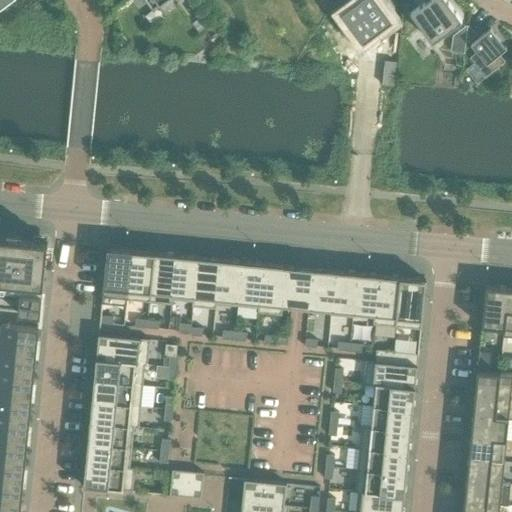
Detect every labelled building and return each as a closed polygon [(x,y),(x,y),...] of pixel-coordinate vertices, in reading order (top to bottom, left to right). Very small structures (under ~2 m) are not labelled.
[(336,4),(333,0),(321,0),(328,10),(336,4)] [(326,12),(331,20),(341,13),(363,43),(377,32),(392,21),(392,20),(384,10),(384,9),(377,0),(358,0),(350,6),(345,0),(342,0),(328,11),(326,12)] [(446,0),(427,0),(410,13),(432,42),(461,21),(446,0)] [(476,52),(469,58),(485,77),(505,61),(499,54),(506,48),(490,28),(470,44),(476,52)] [(453,35),(451,51),(464,53),(465,37),(453,35)] [(14,239),(0,237),(0,281),(43,286),(44,271),(47,242),(33,241),(32,240),(21,239),(20,239),(19,239),(14,239)] [(132,250),(107,248),(101,303),(127,306),(128,290),(132,250)] [(128,290),(150,292),(154,253),(132,250),(128,290)] [(150,292),(172,294),(176,255),(154,253),(150,292)] [(172,294),(194,296),(198,257),(176,255),(172,294)] [(194,296),(216,299),(220,259),(198,257),(194,296)] [(216,299),(238,301),(242,261),(220,259),(216,299)] [(238,301),(260,303),(264,264),(242,261),(238,301)] [(260,303),(281,305),(285,266),(264,264),(260,303)] [(292,306),(308,308),(312,268),(296,267),(285,266),(281,305),(292,306)] [(308,308),(331,310),(335,271),(312,268),(308,308)] [(331,310),(353,312),(357,273),(335,271),(331,310)] [(353,312),(375,315),(379,275),(357,273),(353,312)] [(375,315),(397,317),(401,277),(379,275),(375,315)] [(401,277),(397,317),(421,319),(425,280),(401,277)] [(481,326),(504,329),(508,288),(485,286),(481,326)] [(9,310),(40,313),(42,294),(42,292),(11,289),(9,310)] [(99,323),(111,324),(112,316),(100,315),(99,323)] [(135,327),(147,328),(147,319),(135,318),(135,327)] [(147,319),(147,328),(158,329),(159,321),(147,319)] [(178,331),(190,332),(191,327),(191,324),(179,323),(178,331)] [(1,324),(0,332),(0,347),(36,351),(39,328),(1,324)] [(191,327),(190,332),(190,335),(202,336),(203,328),(191,327)] [(222,338),(234,339),(235,331),(223,330),(222,338)] [(235,331),(234,339),(246,341),(247,332),(235,331)] [(98,334),(96,359),(138,363),(140,338),(98,334)] [(264,342),(276,343),(277,336),(265,334),(264,342)] [(277,336),(276,343),(288,345),(289,337),(277,336)] [(305,338),(304,346),(316,348),(317,340),(305,338)] [(337,350),(349,351),(350,342),(338,341),(337,350)] [(350,342),(349,351),(361,352),(362,344),(350,342)] [(165,355),(175,356),(177,345),(166,344),(165,355)] [(0,347),(0,368),(34,372),(36,351),(0,347)] [(387,351),(376,350),(376,352),(375,356),(375,357),(386,358),(387,351)] [(387,351),(386,358),(375,357),(375,358),(375,361),(417,366),(418,354),(400,352),(387,351)] [(479,351),(478,360),(490,361),(491,353),(479,351)] [(170,356),(169,366),(177,367),(178,356),(170,356)] [(96,359),(94,380),(133,384),(135,364),(138,364),(138,363),(96,359)] [(490,361),(478,360),(477,371),(489,372),(490,361)] [(363,384),(375,385),(375,384),(415,388),(417,366),(375,361),(365,361),(363,384)] [(177,367),(169,366),(167,378),(176,379),(177,367)] [(0,368),(0,390),(32,394),(34,372),(0,368)] [(335,368),(334,380),(341,381),(343,369),(335,368)] [(477,371),(474,393),(510,397),(511,380),(511,374),(489,372),(477,371)] [(94,380),(92,401),(131,405),(133,384),(94,380)] [(341,381),(334,380),(332,392),(340,393),(341,381)] [(375,385),(373,406),(412,410),(415,388),(375,384),(375,385)] [(0,390),(0,412),(30,415),(32,394),(0,390)] [(474,393),(472,414),(508,418),(510,397),(474,393)] [(166,396),(164,408),(173,409),(174,397),(166,396)] [(92,401),(90,422),(129,426),(131,405),(92,401)] [(373,406),(371,427),(410,431),(412,410),(373,406)] [(173,409),(164,408),(163,420),(171,421),(173,409)] [(330,411),(329,423),(337,424),(338,412),(330,411)] [(0,412),(0,433),(28,436),(30,415),(0,412)] [(472,414),(470,436),(506,440),(508,418),(472,414)] [(90,422),(87,443),(127,447),(129,426),(90,422)] [(337,424),(329,423),(328,435),(336,436),(337,424)] [(371,427),(369,449),(408,453),(410,431),(371,427)] [(0,433),(0,455),(26,458),(28,436),(0,433)] [(470,436),(468,457),(504,461),(506,440),(470,436)] [(161,438),(160,450),(169,451),(170,439),(161,438)] [(87,443),(85,464),(125,468),(127,447),(87,443)] [(369,449),(366,470),(406,474),(408,453),(369,449)] [(169,451),(160,450),(159,462),(167,463),(169,451)] [(326,454),(325,466),(333,467),(334,455),(326,454)] [(0,455),(0,476),(24,479),(26,458),(0,455)] [(468,457),(466,479),(502,483),(504,461),(468,457)] [(125,468),(85,464),(83,486),(123,490),(125,468)] [(333,467),(325,466),(324,478),(332,479),(333,467)] [(169,495),(201,498),(204,472),(172,469),(169,495)] [(362,490),(362,491),(404,496),(406,474),(366,470),(364,491),(362,490)] [(158,471),(157,483),(165,484),(166,472),(158,471)] [(0,476),(0,498),(21,501),(24,479),(0,476)] [(244,479),(242,501),(284,505),(286,483),(244,479)] [(466,479),(464,500),(500,504),(502,483),(466,479)] [(228,511),(240,511),(241,489),(230,489),(228,511)] [(362,491),(359,511),(402,511),(404,496),(362,491)] [(311,496),(310,508),(318,509),(319,497),(311,496)] [(0,498),(0,511),(20,511),(21,501),(0,498)] [(327,498),(326,510),(334,510),(335,498),(327,498)] [(464,500),(462,511),(498,511),(500,504),(464,500)] [(242,501),(240,511),(283,511),(284,505),(242,501)]
